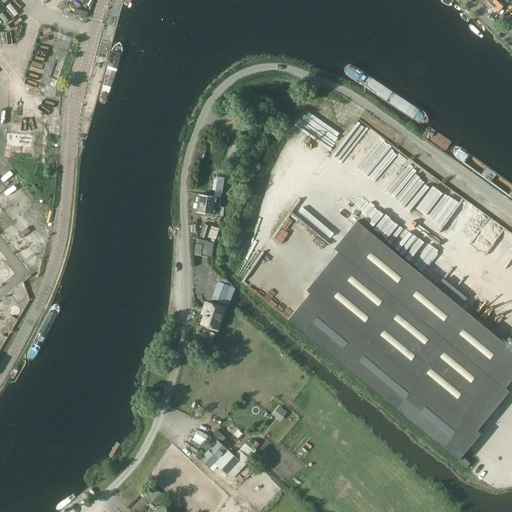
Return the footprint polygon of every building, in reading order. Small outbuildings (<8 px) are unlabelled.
[(511,0),(494,0),(489,5),(498,13),(505,5),(510,10),(511,9),(511,7),(511,0)] [(39,52),(44,53),(50,31),(45,29),(39,52)] [(36,78),(42,59),(35,57),(30,76),(36,78)] [(49,67),(47,76),(58,79),(61,70),(49,67)] [(239,143),(247,129),(238,124),(230,137),(239,143)] [(21,159),(34,160),(35,135),(16,134),(15,158),(21,158),(21,159)] [(213,179),(212,190),(215,190),(222,191),(224,181),(224,178),(217,177),(213,179)] [(199,195),(198,203),(220,206),(222,198),(221,198),(222,191),(215,190),(214,197),(199,195)] [(198,203),(196,212),(214,214),(219,215),(220,206),(198,203)] [(505,389),(511,379),(511,350),(356,222),(334,249),(338,252),(306,291),(310,294),(288,320),(458,461),(480,434),(476,431),(508,392),(505,389)] [(207,239),(211,228),(204,225),(200,236),(207,239)] [(194,238),(192,254),(209,257),(211,258),(213,246),(213,243),(212,243),(194,238)] [(223,303),(229,288),(217,283),(211,299),(223,303)] [(205,303),(203,309),(203,310),(207,311),(201,330),(215,335),(224,309),(205,303)] [(273,413),(279,417),(283,412),(277,408),(273,413)] [(214,464),(227,450),(217,441),(200,460),(210,469),(214,464)] [(249,445),(245,442),(239,449),(243,452),(249,445)] [(227,450),(214,464),(227,475),(239,461),(227,450)]
